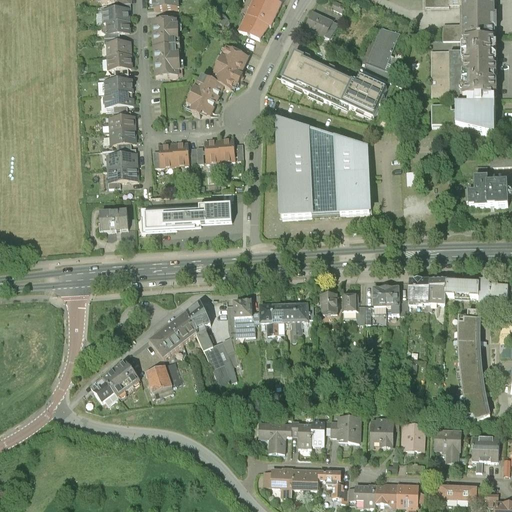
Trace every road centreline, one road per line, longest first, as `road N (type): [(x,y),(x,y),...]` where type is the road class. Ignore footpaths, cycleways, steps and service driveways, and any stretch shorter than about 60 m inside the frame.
road 1 (primary): [(161,292),(412,284),(461,272)]
road 2 (residential): [(245,511),(273,489),(302,488),(506,511)]
road 3 (residential): [(245,136),(227,150),(154,154),(142,0)]
road 4 (residential): [(56,420),(89,440),(194,463),(244,511)]
road 5 (primary): [(461,272),(261,277)]
road 6 (residential): [(315,0),(245,136)]
road 7 (residential): [(261,277),(260,155),(245,136)]
road 8 (residential): [(79,296),(78,365),(56,420)]
